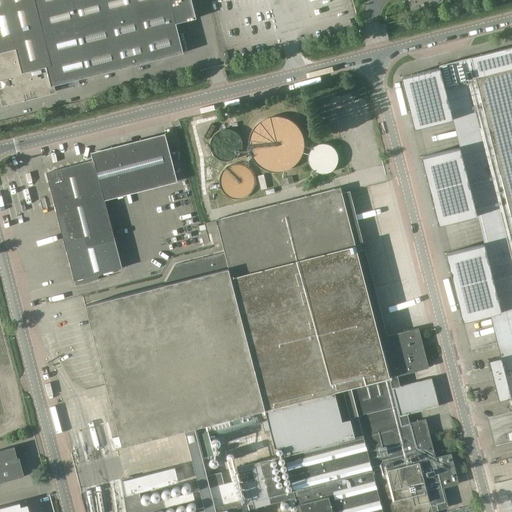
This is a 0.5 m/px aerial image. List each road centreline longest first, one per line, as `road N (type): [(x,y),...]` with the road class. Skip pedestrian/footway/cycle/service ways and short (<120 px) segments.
road 1 (unclassified): [(483,511),(372,56)]
road 2 (unclassified): [(0,149),(372,56)]
road 3 (unclassified): [(0,250),(67,511)]
road 4 (unclassified): [(372,56),(511,20)]
